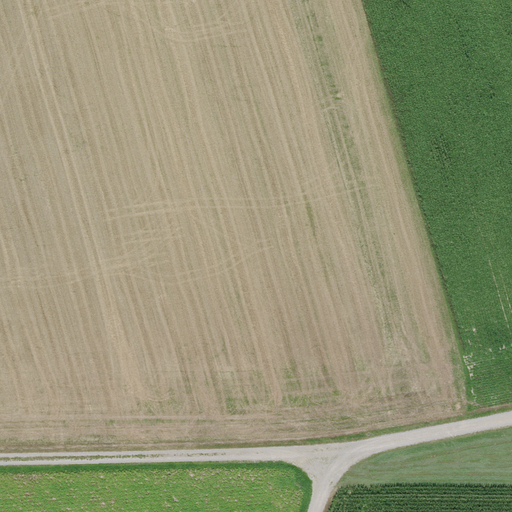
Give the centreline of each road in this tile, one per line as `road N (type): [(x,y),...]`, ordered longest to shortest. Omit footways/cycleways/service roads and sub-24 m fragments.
road 1 (track): [(0,462),(349,453)]
road 2 (track): [(317,511),(349,453),(511,419)]
